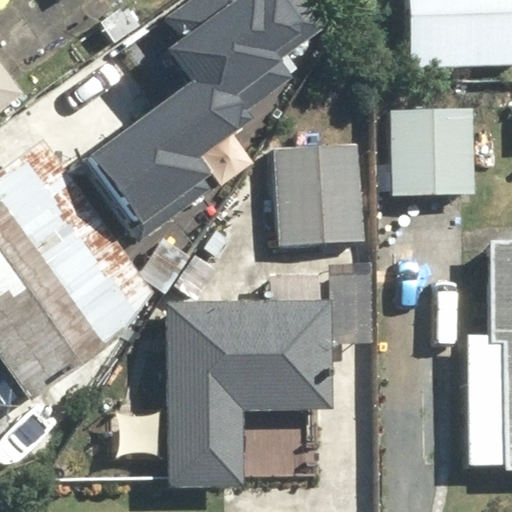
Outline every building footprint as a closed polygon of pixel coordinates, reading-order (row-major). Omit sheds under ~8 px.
[(180,89),(79,165),(132,235),(203,181),(185,156),(298,71),(283,51),(315,27),(294,0),(188,0),(154,26),(165,42),(152,51),(180,89)] [(511,0),(404,0),(405,74),(511,73),(511,0)] [(0,109),(17,96),(0,72),(0,109)] [(468,201),(467,116),(389,117),(390,201),(468,201)] [(0,370),(23,404),(154,314),(40,149),(0,176),(0,370)] [(357,248),(358,156),(281,156),(280,247),(357,248)] [(467,475),(511,475),(511,245),(487,245),(486,359),(468,359),(467,475)] [(165,492),(238,492),(238,416),(326,416),(327,309),(167,308),(165,492)]
